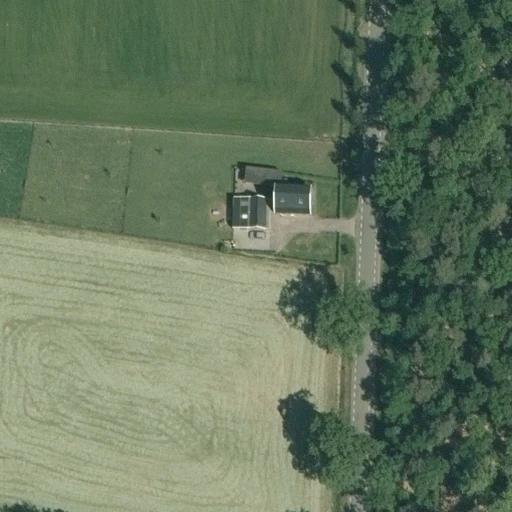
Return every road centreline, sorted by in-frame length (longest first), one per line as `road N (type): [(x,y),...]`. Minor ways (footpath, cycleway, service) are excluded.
road 1 (secondary): [(357,511),(376,0)]
road 2 (track): [(511,200),(370,177)]
